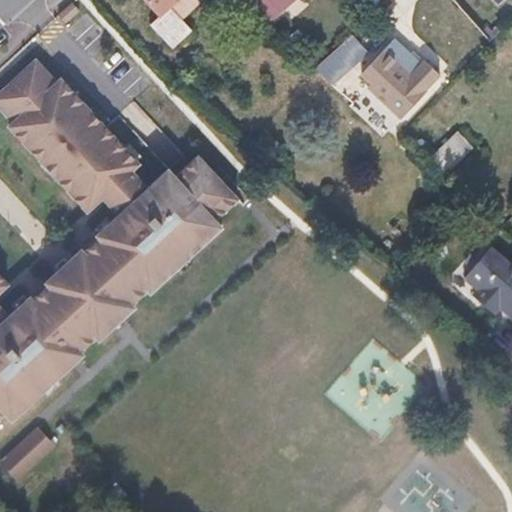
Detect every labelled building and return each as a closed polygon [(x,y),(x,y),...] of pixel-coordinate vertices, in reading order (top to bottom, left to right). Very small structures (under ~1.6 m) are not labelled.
[(147,0),(160,13),(150,22),(172,46),(192,27),(181,16),(197,0),(196,0),(147,0)] [(282,0),(247,0),(245,2),(241,6),(259,20),(282,0)] [(330,82),(361,49),(346,35),(315,68),(330,82)] [(377,69),(382,74),(370,87),(401,114),(424,89),(394,62),(392,63),(387,58),(377,69)] [(0,418),(7,412),(13,418),(85,353),(82,350),(98,335),(101,339),(136,305),(133,303),(149,288),(152,291),(223,226),(217,219),(240,198),(200,155),(177,176),(171,168),(150,188),(134,170),(141,163),(62,78),(58,82),(37,60),(0,94),(0,106),(14,122),(10,126),(89,211),(104,197),(121,214),(99,235),(102,237),(86,252),(83,249),(48,282),(51,285),(35,300),(33,296),(11,316),(0,304),(0,293),(10,284),(0,273),(0,418)] [(444,170),(470,145),(456,131),(431,156),(444,170)] [(511,264),(489,244),(462,275),(475,286),(470,292),(491,311),(496,306),(503,298),(511,306),(511,264)] [(511,306),(503,298),(496,306),(508,317),(511,313),(511,306)] [(56,445),(39,427),(2,462),(18,479),(56,445)]
